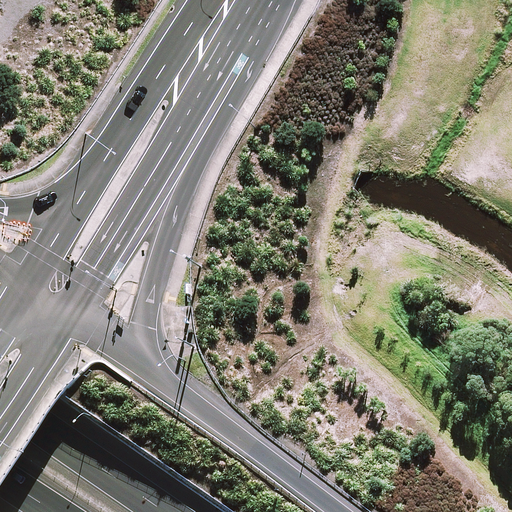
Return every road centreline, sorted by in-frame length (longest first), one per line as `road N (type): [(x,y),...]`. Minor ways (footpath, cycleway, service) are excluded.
road 1 (secondary): [(78,201),(208,0)]
road 2 (motorway): [(154,376),(331,511)]
road 3 (motorway): [(153,172),(162,246),(144,325),(154,376)]
road 4 (secondary): [(255,0),(153,172)]
road 5 (motorway): [(0,397),(163,511)]
road 6 (secondary): [(153,172),(67,311)]
road 7 (secondary): [(67,311),(0,420)]
